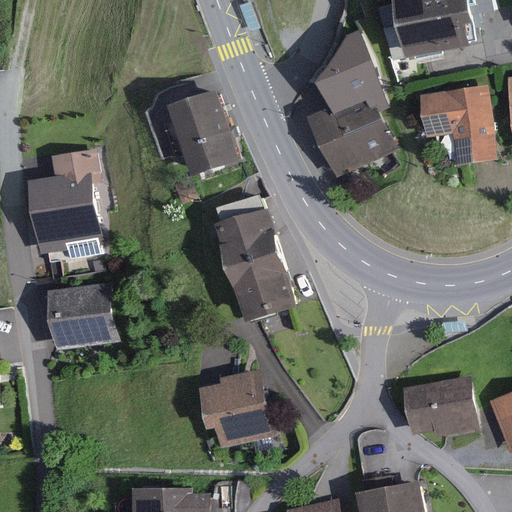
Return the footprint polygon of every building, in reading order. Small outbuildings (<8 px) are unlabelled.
[(509,23),(504,0),(417,0),(429,60),(492,48),(488,26),(509,23)] [(254,3),(244,6),(254,32),(264,28),(254,3)] [(334,81),(347,104),(376,91),(385,111),(399,105),(368,30),(360,33),(334,81)] [(500,86),(435,95),(442,142),(467,139),(471,168),(511,162),(500,86)] [(226,91),(182,106),(206,176),(249,161),(226,91)] [(385,111),(376,91),(347,104),(321,116),(350,179),(405,154),(385,111)] [(114,259),(100,153),(63,158),(66,180),(38,184),(50,268),(114,259)] [(207,202),(197,179),(182,186),(191,209),(207,202)] [(311,309),(270,192),(223,209),(263,326),(311,309)] [(123,349),(111,282),(59,291),(71,358),(123,349)] [(467,323),(445,324),(445,333),(467,332),(467,323)] [(289,440),(270,370),(232,379),(234,384),(215,389),(232,454),(289,440)] [(489,430),(481,374),(409,385),(417,437),(443,433),(444,437),(489,430)] [(511,394),(498,400),(511,439),(511,394)] [(383,431),(367,433),(370,468),(386,467),(383,431)] [(437,511),(432,483),(373,493),(376,511),(437,511)] [(221,511),(221,490),(147,491),(147,511),(221,511)] [(348,511),(346,499),(295,510),(294,511),(348,511)]
